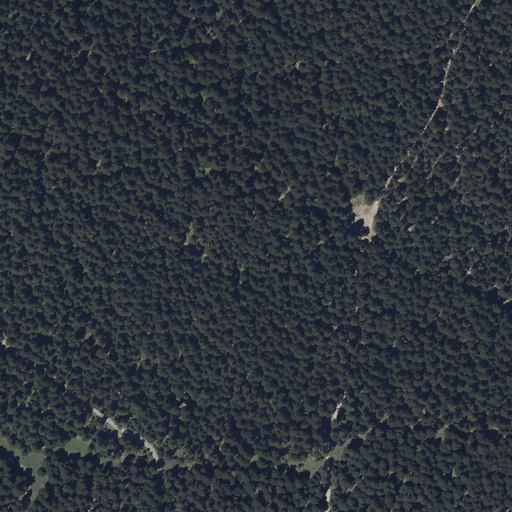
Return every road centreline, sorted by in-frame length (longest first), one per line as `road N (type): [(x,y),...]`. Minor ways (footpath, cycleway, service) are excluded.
road 1 (track): [(477,0),(440,107),(367,234),(328,439),(328,511)]
road 2 (track): [(0,47),(44,57),(206,43),(265,0)]
road 3 (track): [(169,511),(157,464),(140,440),(0,341)]
